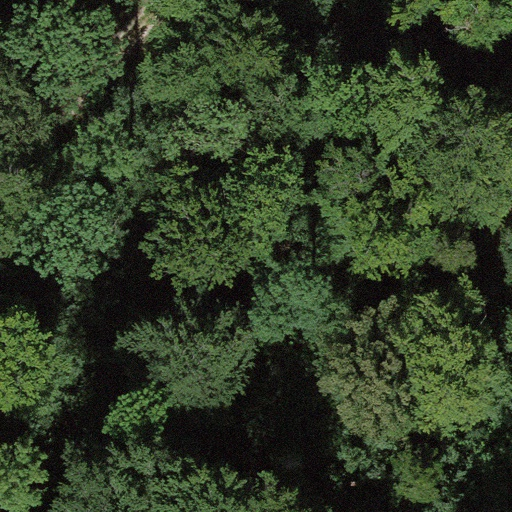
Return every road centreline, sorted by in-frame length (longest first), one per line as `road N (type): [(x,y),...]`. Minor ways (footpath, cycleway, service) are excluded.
road 1 (track): [(511,231),(288,511)]
road 2 (track): [(0,181),(164,0)]
